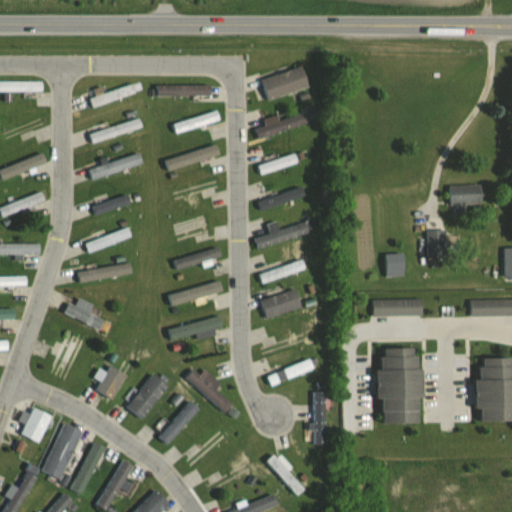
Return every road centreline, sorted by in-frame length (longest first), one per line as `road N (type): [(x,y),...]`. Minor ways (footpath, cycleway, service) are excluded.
road 1 (residential): [(0,66),(236,67),(240,353),(255,400),(272,415)]
road 2 (primary): [(511,25),(0,25)]
road 3 (residential): [(0,423),(62,218),(60,66)]
road 4 (residential): [(511,320),(354,325),(351,417)]
road 5 (residential): [(15,383),(67,403),(131,444),(195,511)]
